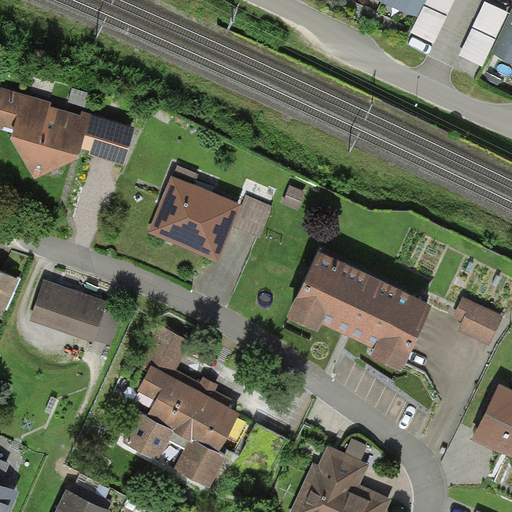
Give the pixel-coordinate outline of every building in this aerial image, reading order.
[(380,0),(418,18),(424,5),(425,3),(426,0),(380,0)] [(455,0),(426,0),(425,3),(449,15),(455,0)] [(510,13),(485,1),(473,27),(497,39),(510,13)] [(448,16),(424,5),(418,18),(411,33),(435,44),(448,16)] [(511,8),(510,13),(497,39),(497,40),(491,52),(511,61),(511,8)] [(491,52),(497,40),(472,28),(459,56),(483,67),(491,52)] [(52,97),(2,83),(0,88),(0,123),(10,125),(35,173),(81,142),(90,144),(100,111),(82,106),(81,109),(50,101),(52,97)] [(135,120),(100,111),(90,144),(89,148),(124,158),(135,120)] [(241,197),(172,169),(149,227),(219,254),(241,197)] [(305,188),(290,182),(282,199),(298,206),(305,188)] [(246,193),(235,223),(261,233),(273,203),(246,193)] [(431,292),(317,239),(288,303),(318,317),(320,312),(350,326),(374,337),(371,343),(401,356),(431,292)] [(19,272),(0,263),(0,301),(5,304),(19,272)] [(45,275),(31,315),(94,336),(94,335),(105,304),(107,297),(45,275)] [(503,312),(464,293),(454,313),(464,317),(459,327),(488,341),(503,312)] [(121,310),(105,304),(94,335),(110,340),(121,310)] [(191,336),(161,321),(142,358),(150,362),(152,359),(174,370),(191,336)] [(174,370),(152,359),(150,362),(138,386),(155,395),(147,410),(139,406),(123,437),(159,456),(175,425),(190,433),(174,464),(211,483),(228,450),(219,445),(240,404),(213,390),(219,379),(212,375),(204,371),(198,383),(174,370)] [(511,381),(500,376),(472,433),(511,452),(511,381)] [(288,433),(256,417),(246,436),(248,437),(237,458),(268,474),(288,433)] [(352,434),(346,449),(361,456),(368,441),(352,434)] [(346,449),(328,441),(319,461),(313,458),(287,511),(383,511),(392,494),(360,480),(370,460),(361,456),(346,449)] [(0,454),(0,475),(2,476),(9,458),(0,454)] [(0,475),(0,511),(7,511),(20,484),(4,477),(2,476),(0,475)] [(106,511),(110,503),(67,482),(52,511),(106,511)]
